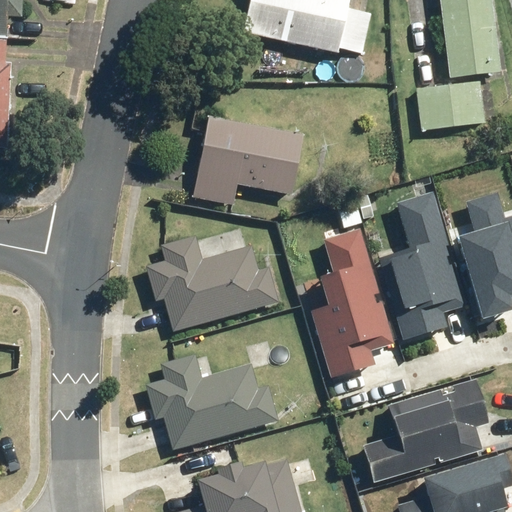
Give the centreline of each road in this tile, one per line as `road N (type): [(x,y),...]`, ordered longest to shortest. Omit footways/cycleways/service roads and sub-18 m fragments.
road 1 (residential): [(82,260),(134,0)]
road 2 (residential): [(78,511),(82,260)]
